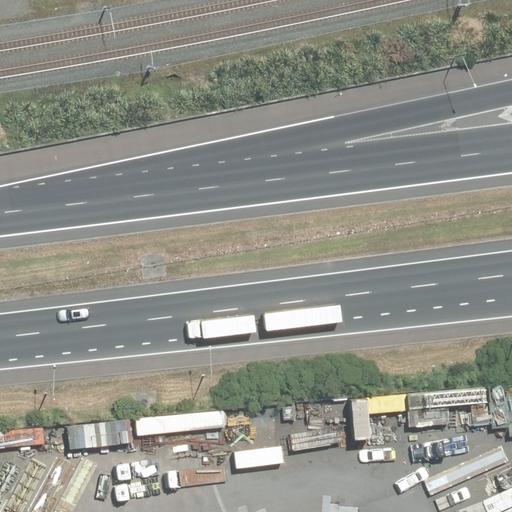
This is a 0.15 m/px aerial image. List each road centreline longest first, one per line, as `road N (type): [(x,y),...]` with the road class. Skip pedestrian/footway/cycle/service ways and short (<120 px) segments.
road 1 (motorway): [(511,276),(0,337)]
road 2 (motorway): [(14,210),(511,96)]
road 3 (motorway): [(14,210),(511,147)]
